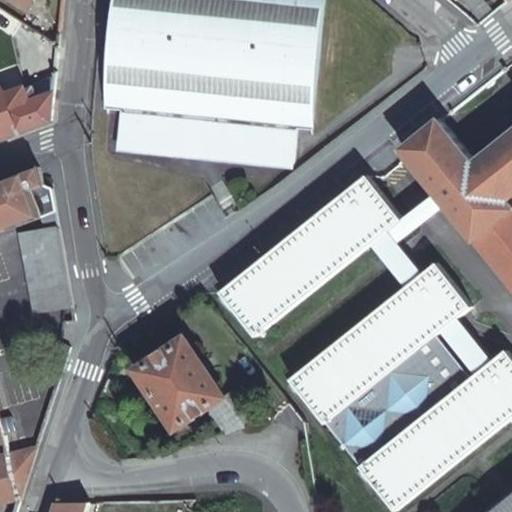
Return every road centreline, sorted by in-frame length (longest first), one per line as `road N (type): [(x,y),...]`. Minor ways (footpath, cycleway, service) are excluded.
road 1 (residential): [(469,59),(97,337)]
road 2 (residential): [(55,461),(133,477),(249,460),(281,483),(298,511)]
road 3 (residential): [(70,130),(97,337)]
road 4 (residential): [(97,337),(55,461)]
road 5 (residential): [(70,130),(85,0)]
